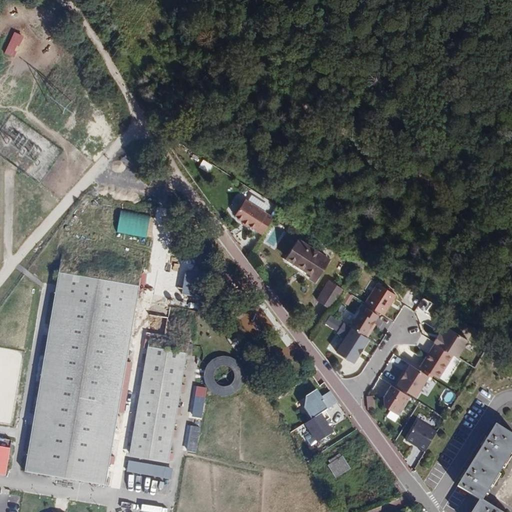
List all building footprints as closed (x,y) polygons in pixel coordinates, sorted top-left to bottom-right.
[(15,59),(25,36),(15,32),(5,54),(15,59)] [(200,169),(209,172),(213,164),(203,160),(200,169)] [(248,201),(246,199),(235,216),(262,233),(272,216),(264,211),(268,205),(252,195),(248,201)] [(283,235),(272,253),(300,270),(298,273),(305,276),(318,256),(283,235)] [(300,270),(272,253),(270,256),(298,273),(300,270)] [(359,271),(362,267),(344,256),(341,260),(359,271)] [(140,285),(60,272),(26,472),(106,485),(140,285)] [(321,303),(332,285),(319,277),(307,295),(321,303)] [(373,278),(360,298),(374,307),(379,310),(392,290),(373,278)] [(423,297),(417,309),(425,314),(432,302),(423,297)] [(373,309),(374,307),(360,298),(355,306),(359,308),(362,303),(373,309)] [(355,306),(345,321),(362,332),(368,323),(367,319),(368,317),(373,309),(362,303),(359,308),(355,306)] [(345,321),(339,317),(333,327),(341,332),(332,347),(350,357),(365,333),(362,332),(345,321)] [(468,337),(447,324),(441,333),(438,331),(438,332),(439,333),(437,337),(435,336),(433,339),(435,340),(453,351),(458,354),(468,337)] [(435,340),(420,364),(426,367),(433,372),(439,375),(453,351),(435,340)] [(189,353),(149,347),(131,455),(171,461),(189,353)] [(206,359),(205,393),(242,394),(243,360),(206,359)] [(424,370),(408,360),(403,367),(399,374),(397,373),(393,380),(413,393),(426,371),(424,370)] [(382,406),(391,411),(387,417),(397,423),(412,398),(394,387),(382,406)] [(440,400),(451,405),(457,393),(446,388),(440,400)] [(322,396),(316,389),(306,396),(304,407),(311,419),(327,409),(339,401),(330,391),(322,396)] [(372,392),(366,393),(367,405),(374,404),(372,392)] [(197,400),(195,411),(205,413),(207,403),(197,400)] [(321,414),(305,424),(317,443),(333,432),(321,414)] [(438,430),(418,418),(407,438),(426,450),(438,430)] [(502,511),(482,500),(485,495),(491,485),(506,462),(511,452),(511,434),(495,424),(488,436),(483,444),(468,469),(462,478),(457,486),(479,500),(471,511),(502,511)] [(199,437),(201,429),(191,427),(190,435),(199,437)] [(483,444),(488,436),(485,434),(480,442),(483,444)] [(187,450),(197,451),(198,443),(188,442),(187,450)] [(11,447),(0,445),(0,472),(7,474),(11,447)] [(338,474),(351,466),(344,455),(343,456),(341,453),(333,458),(335,462),(332,464),(338,474)] [(128,465),(126,474),(141,478),(143,469),(128,465)] [(464,467),(459,476),(462,478),(468,469),(464,467)] [(168,479),(170,470),(159,468),(158,477),(168,479)] [(491,485),(485,495),(488,497),(494,487),(491,485)]
